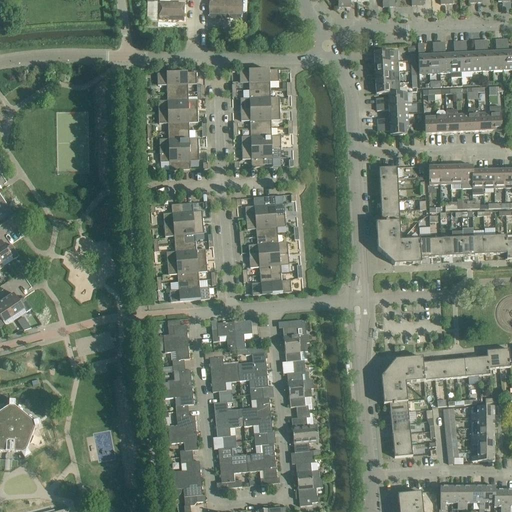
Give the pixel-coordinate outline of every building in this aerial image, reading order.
[(336,0),(338,2),(338,8),(346,8),(345,0),(336,0)] [(345,0),(346,8),(350,8),(350,2),(357,2),(357,0),(345,0)] [(230,15),(241,15),(241,2),(211,1),(210,14),(225,15),(225,19),(230,19),(230,15)] [(147,8),(147,22),(156,22),(157,3),(153,3),(147,3),(147,8)] [(184,5),(159,4),(159,16),(183,17),(184,5)] [(501,41),(503,71),(511,70),(511,52),(508,52),(508,40),(501,41)] [(480,42),(482,72),(492,72),(491,53),(487,53),(487,41),(480,42)] [(491,53),(492,72),(503,71),(501,41),(495,41),(496,53),(491,53)] [(459,43),(461,73),(471,73),(470,54),(466,54),(466,42),(459,43)] [(470,54),(471,73),(482,72),(480,42),(474,42),(475,54),(470,54)] [(439,44),(440,74),(450,74),(449,55),(445,55),(445,43),(439,44)] [(450,74),(451,79),(461,78),(461,73),(459,43),(453,43),(454,55),(449,55),(450,74)] [(419,76),(429,75),(429,56),(424,56),(424,44),(417,45),(418,57),(419,76)] [(429,56),(429,75),(440,74),(439,44),(432,44),(433,56),(429,56)] [(398,52),(393,52),(374,53),(374,64),(398,62),(398,52)] [(375,74),(394,73),(399,73),(398,62),(374,64),(375,74)] [(259,91),(270,90),(270,83),(279,82),(278,70),(259,71),(259,91)] [(249,91),(259,91),(259,71),(239,72),(240,84),(249,83),(249,91)] [(177,93),(188,93),(188,85),(197,85),(196,73),(177,74),(177,93)] [(399,83),(399,73),(394,73),(375,74),(375,85),(399,83)] [(177,74),(157,74),(157,86),(166,86),(167,94),(177,93),(177,74)] [(400,94),(399,83),(375,85),(376,95),(388,95),(390,95),(390,94),(395,94),(400,94)] [(259,91),(260,110),(280,109),(279,98),(270,98),(270,90),(259,91)] [(240,99),(240,111),(260,110),(259,91),(249,91),(249,99),(240,99)] [(158,113),(178,113),(177,93),(167,94),(167,102),(158,102),(158,113)] [(188,101),(188,93),(177,93),(178,113),(197,112),(197,101),(188,101)] [(376,105),(407,104),(407,93),(400,94),(395,94),(390,94),(390,95),(388,95),(388,99),(376,99),(376,105)] [(389,111),(389,115),(408,114),(407,104),(376,105),(377,112),(389,111)] [(500,107),(489,108),(489,114),(490,132),(502,131),(501,113),(500,107)] [(261,129),(271,129),(271,121),(280,121),(280,109),(260,110),(261,129)] [(469,133),(479,132),(479,114),(478,110),(476,111),(474,109),(470,109),(468,111),(468,115),(469,133)] [(250,129),(261,129),(260,110),(240,111),(241,122),(250,122),(250,129)] [(446,111),(446,116),(447,134),(458,133),(457,115),(457,111),(446,111)] [(198,123),(197,112),(178,113),(178,132),(189,132),(189,124),(198,123)] [(437,116),(435,116),(436,134),(447,134),(446,116),(445,116),(445,113),(443,112),(438,112),(437,114),(437,116)] [(168,132),(178,132),(178,113),(158,113),(159,125),(168,124),(168,132)] [(377,126),(408,125),(408,114),(389,115),(389,120),(377,120),(377,126)] [(489,114),(479,114),(479,132),(490,132),(489,114)] [(468,115),(457,115),(458,133),(469,133),(468,115)] [(424,117),(425,135),(436,134),(435,116),(424,117)] [(409,136),(408,125),(377,126),(378,133),(390,132),(390,137),(409,136)] [(242,149),(261,148),(261,129),(250,129),(250,137),(241,137),(242,149)] [(272,137),(271,129),(261,129),(261,148),(281,148),(281,136),(272,137)] [(159,152),(179,151),(178,132),(168,132),(168,140),(159,140),(159,152)] [(189,132),(178,132),(179,151),(199,150),(198,139),(189,139),(189,132)] [(251,168),(262,168),(261,148),(242,149),(242,160),(251,160),(251,168)] [(281,148),(261,148),(262,168),(273,168),(278,168),(280,168),(280,159),(281,159),(281,148)] [(199,162),(199,150),(179,151),(180,171),(190,170),(190,162),(199,162)] [(179,151),(159,152),(160,163),(161,171),(180,171),(179,151)] [(428,168),(429,183),(429,186),(440,185),(440,167),(428,168)] [(450,167),(440,167),(440,185),(451,185),(450,167)] [(450,167),(451,185),(451,190),(462,190),(461,167),(450,167)] [(462,190),(473,190),(473,185),(472,167),(461,167),(462,190)] [(473,167),(472,167),(473,185),(473,190),(473,196),(483,196),(483,189),(483,171),(473,171),(473,167)] [(379,169),(379,181),(398,180),(397,168),(379,169)] [(483,171),(483,189),(494,189),(494,171),(483,171)] [(494,171),(494,189),(505,189),(505,171),(494,171)] [(379,181),(380,191),(398,190),(398,180),(379,181)] [(399,201),(398,190),(380,191),(380,202),(399,201)] [(274,197),(264,198),(265,218),(285,216),(284,205),(283,205),(282,196),(280,197),(274,197)] [(246,219),(265,218),(264,198),(253,199),(254,207),(245,208),(246,219)] [(399,212),(399,201),(380,202),(381,213),(399,212)] [(458,206),(451,206),(451,210),(462,210),(462,206),(462,201),(457,201),(458,206)] [(182,205),(184,225),(203,223),(202,212),(193,212),(192,204),(182,205)] [(164,226),(184,225),(182,205),(171,206),(172,214),(163,215),(164,226)] [(381,213),(381,223),(382,224),(400,223),(399,212),(381,213)] [(286,227),(285,216),(265,218),(267,237),(278,236),(277,228),(286,227)] [(257,238),(267,237),(265,218),(246,219),(247,231),(256,230),(257,238)] [(184,225),(185,244),(196,243),(195,235),(204,234),(203,223),(184,225)] [(381,223),(376,223),(376,232),(376,237),(376,238),(377,242),(377,250),(386,258),(401,241),(400,223),(382,224),(381,223)] [(174,237),(175,245),(185,244),(184,225),(164,226),(165,238),(174,237)] [(429,228),(419,229),(420,240),(421,259),(431,258),(430,240),(429,228)] [(495,230),(484,230),(484,231),(484,237),(485,255),(496,255),(495,237),(495,230)] [(462,231),(452,232),(452,239),(453,257),(464,257),(463,238),(462,231)] [(278,244),(278,236),(267,237),(269,256),(288,254),(287,243),(278,244)] [(506,236),(495,237),(496,255),(506,254),(507,260),(506,236)] [(269,256),(267,237),(257,238),(257,245),(248,246),(249,258),(269,256)] [(484,237),(473,238),(474,256),(485,255),(484,237)] [(473,238),(463,238),(464,257),(474,256),(473,238)] [(441,239),(430,240),(431,258),(442,258),(441,239)] [(443,239),(441,239),(442,258),(453,257),(452,239),(443,239)] [(401,241),(386,258),(394,266),(403,265),(407,265),(408,265),(412,265),(421,264),(421,259),(420,240),(401,241)] [(1,241),(0,241),(0,261),(1,263),(11,256),(13,260),(19,257),(11,245),(6,249),(1,241)] [(196,251),(196,243),(185,244),(187,263),(206,261),(205,250),(196,251)] [(167,265),(187,263),(185,244),(175,245),(175,252),(166,253),(167,265)] [(288,254),(269,256),(270,275),(281,274),(289,273),(288,266),(289,266),(288,254)] [(270,275),(269,256),(249,258),(250,269),(259,268),(260,276),(270,275)] [(187,263),(188,282),(199,281),(198,273),(207,273),(206,261),(187,263)] [(177,275),(178,283),(188,282),(187,263),(167,265),(168,276),(177,275)] [(281,274),(270,275),(272,295),(291,293),(290,281),(281,282),(281,274)] [(252,296),(272,295),(270,275),(260,276),(260,284),(251,285),(252,296)] [(199,281),(188,282),(190,302),(210,300),(209,288),(208,288),(207,281),(199,282),(199,281)] [(171,291),(170,291),(171,303),(188,302),(190,302),(188,282),(178,283),(170,284),(171,291)] [(32,309),(24,298),(19,301),(14,294),(3,301),(13,316),(23,309),(26,313),(32,309)] [(0,317),(1,319),(0,318),(0,328),(0,329),(6,326),(16,320),(13,316),(3,301),(0,302),(0,317)] [(24,317),(18,321),(24,331),(31,329),(24,317)] [(163,337),(156,338),(157,346),(164,345),(188,343),(186,326),(180,326),(180,321),(167,322),(168,328),(169,336),(163,336),(163,337)] [(251,321),(234,323),(236,351),(245,350),(244,335),(252,335),(252,340),(259,340),(257,327),(252,327),(251,321)] [(289,328),(283,329),(284,346),(307,344),(309,344),(308,334),(298,335),(298,328),(302,328),(302,322),(302,321),(288,323),(289,328)] [(217,331),(212,331),(213,343),(220,343),(219,338),(226,337),(228,352),(236,351),(234,323),(217,324),(217,331)] [(164,345),(157,346),(157,352),(164,352),(165,354),(171,353),(175,353),(176,361),(172,361),(173,367),(185,366),(184,361),(189,360),(188,343),(164,345)] [(307,344),(284,346),(286,363),(292,363),(292,368),(305,367),(304,361),(307,361),(306,353),(307,353),(307,349),(307,344)] [(253,364),(238,365),(239,374),(267,371),(265,354),(260,354),(259,348),(245,350),(246,356),(252,356),(253,364)] [(509,350),(498,351),(499,369),(511,368),(509,350)] [(489,370),(499,369),(498,351),(486,352),(487,358),(489,370)] [(215,359),(209,359),(211,376),(239,374),(238,365),(223,366),(223,358),(222,358),(222,354),(220,354),(220,353),(214,353),(215,359)] [(396,361),(388,370),(406,384),(424,382),(423,364),(423,358),(396,361)] [(487,358),(477,359),(478,377),(490,376),(489,370),(487,358)] [(478,377),(477,359),(466,360),(468,378),(478,377)] [(466,360),(455,361),(457,379),(468,378),(466,360)] [(457,379),(455,361),(444,362),(446,380),(457,379)] [(444,362),(433,363),(435,381),(446,380),(444,362)] [(435,381),(433,363),(423,364),(424,382),(435,381)] [(169,382),(167,382),(168,390),(168,391),(192,388),(191,371),(185,372),(185,366),(173,367),(173,372),(173,373),(174,381),(169,382)] [(293,374),(287,374),(289,391),(313,389),(312,380),(309,381),(308,373),(305,373),(305,367),(292,368),(293,374)] [(388,370),(381,379),(382,387),(382,391),(382,392),(383,396),(384,405),(389,405),(407,403),(406,384),(388,370)] [(267,371),(239,374),(243,374),(243,382),(254,381),(255,389),(250,389),(250,395),(263,394),(262,389),(268,388),(267,371)] [(239,374),(211,376),(213,393),(219,393),(219,398),(232,397),(231,391),(226,392),(225,384),(240,382),(239,374)] [(168,390),(164,390),(165,400),(180,398),(181,406),(175,407),(176,413),(189,412),(188,406),(194,405),(192,388),(168,391),(168,390)] [(313,389),(289,391),(290,408),(296,408),(296,414),(309,412),(309,410),(312,410),(310,398),(312,398),(311,390),(313,390),(313,389)] [(252,409),(242,410),(243,419),(271,416),(269,399),(263,400),(263,394),(250,395),(251,401),(251,402),(257,402),(258,409),(252,409)] [(220,404),(214,404),(215,422),(239,419),(243,419),(242,410),(238,411),(228,412),(227,404),(232,403),(232,397),(219,398),(220,404)] [(0,452),(21,453),(24,458),(30,455),(27,450),(35,428),(41,427),(39,420),(33,422),(15,407),(15,401),(9,401),(9,407),(0,412),(0,452)] [(390,415),(408,413),(407,403),(389,405),(390,415)] [(477,408),(471,408),(471,419),(494,419),(494,408),(478,408),(477,408)] [(177,427),(168,428),(169,436),(196,434),(195,417),(189,417),(189,412),(176,413),(177,419),(177,427)] [(297,419),(291,420),(293,437),(318,434),(317,426),(313,426),(312,414),(309,414),(309,412),(296,414),(297,419)] [(390,415),(391,426),(409,424),(408,413),(390,415)] [(271,416),(243,419),(244,427),(244,428),(253,427),(255,441),(267,440),(267,434),(272,433),(271,416)] [(449,422),(449,416),(444,417),(445,430),(455,429),(454,422),(449,422)] [(239,419),(215,422),(217,439),(223,438),(223,444),(236,443),(235,436),(230,437),(229,429),(240,428),(239,419)] [(494,419),(471,419),(471,430),(477,430),(494,429),(494,419)] [(409,424),(391,426),(392,437),(410,435),(409,424)] [(456,443),(455,429),(445,430),(446,438),(451,438),(451,444),(456,443)] [(477,430),(471,430),(471,440),(494,440),(494,429),(477,430)] [(196,434),(169,436),(170,445),(184,444),(185,451),(180,452),(180,458),(193,457),(192,451),(198,451),(196,434)] [(318,434),(293,437),(295,454),(300,453),(301,459),(313,458),(313,452),(309,452),(309,444),(318,443),(318,434)] [(392,437),(393,447),(411,446),(410,435),(392,437)] [(446,438),(447,452),(457,451),(456,443),(451,444),(451,438),(446,438)] [(251,463),(247,464),(248,464),(275,462),(273,445),(268,445),(267,440),(255,441),(255,447),(256,455),(250,455),(251,463)] [(494,440),(471,440),(471,445),(477,445),(477,451),(494,451),(494,440)] [(224,449),(218,450),(220,467),(248,464),(247,464),(247,456),(232,457),(231,449),(237,449),(236,446),(236,443),(223,444),(224,449)] [(411,446),(393,447),(394,459),(413,457),(411,446)] [(458,459),(457,451),(447,452),(449,465),(454,465),(453,459),(458,459)] [(477,457),(471,457),(471,462),(494,462),(494,451),(477,451),(477,457)] [(176,473),(169,473),(169,481),(172,481),(177,481),(201,479),(199,462),(193,463),(193,457),(180,458),(181,464),(186,464),(187,472),(176,473)] [(301,464),(296,465),(297,482),(322,480),(322,479),(319,480),(319,471),(317,471),(317,464),(314,464),(313,458),(301,459),(301,464)] [(275,462),(248,464),(248,473),(263,472),(264,480),(260,480),(261,486),(274,485),(273,479),(277,479),(275,462)] [(248,464),(220,467),(221,484),(226,484),(226,489),(231,489),(242,488),(241,481),(235,482),(234,474),(248,473),(248,464)] [(172,481),(169,481),(170,491),(173,491),(183,490),(184,497),(185,507),(190,507),(194,506),(197,502),(197,497),(202,496),(201,479),(177,481),(172,481)] [(322,480),(297,482),(299,499),(299,505),(305,504),(312,504),(311,501),(318,501),(317,494),(316,487),(323,486),(322,480)] [(462,487),(451,488),(451,504),(457,504),(457,510),(462,510),(462,487)] [(473,487),(462,487),(462,510),(467,510),(467,504),(473,504),(473,487)] [(483,487),(473,487),(473,504),(473,510),(479,510),(484,510),(483,487)] [(494,508),(494,487),(483,487),(484,510),(489,510),(488,504),(494,504),(494,508)] [(495,487),(494,487),(494,508),(500,508),(500,511),(505,511),(505,491),(495,491),(495,487)] [(451,504),(451,488),(440,488),(440,510),(445,510),(445,504),(451,504)] [(423,511),(421,493),(397,496),(398,505),(399,509),(399,510),(399,511),(423,511)]
